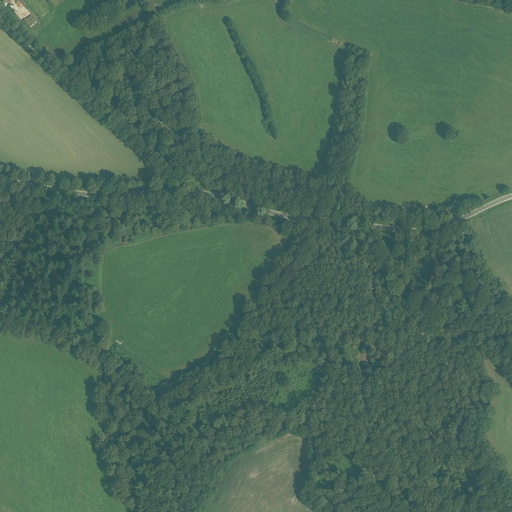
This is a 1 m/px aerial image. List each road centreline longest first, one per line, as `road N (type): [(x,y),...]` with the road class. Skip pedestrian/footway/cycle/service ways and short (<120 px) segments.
road 1 (tertiary): [(0,177),(84,195),(206,193),(290,217),(417,230),(511,195)]
road 2 (track): [(0,18),(185,192)]
road 3 (track): [(474,339),(426,298),(288,216)]
